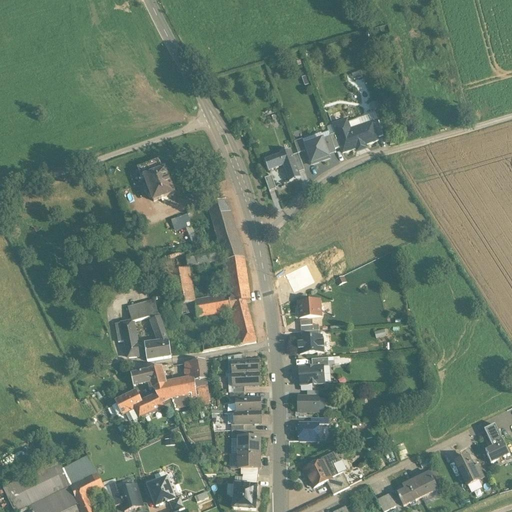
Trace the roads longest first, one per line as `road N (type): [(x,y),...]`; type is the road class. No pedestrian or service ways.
road 1 (tertiary): [(276,511),(274,346),(244,195),(150,0)]
road 2 (track): [(0,195),(216,124)]
